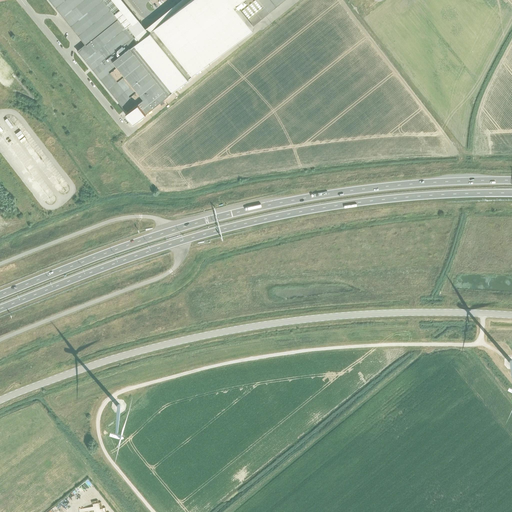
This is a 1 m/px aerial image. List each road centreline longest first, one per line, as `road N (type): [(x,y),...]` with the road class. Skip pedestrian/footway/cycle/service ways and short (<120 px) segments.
road 1 (track): [(152,511),(98,438),(97,416),(115,393),(200,368),(351,346),(484,344),(502,356)]
road 2 (trunk): [(0,308),(247,222),(375,200),(511,193)]
road 3 (trunk): [(511,180),(375,187),(248,209),(0,294)]
road 4 (tertiary): [(0,398),(153,345),(239,328),(361,314),(511,315)]
road 5 (unclassified): [(66,57),(129,131),(293,0)]
